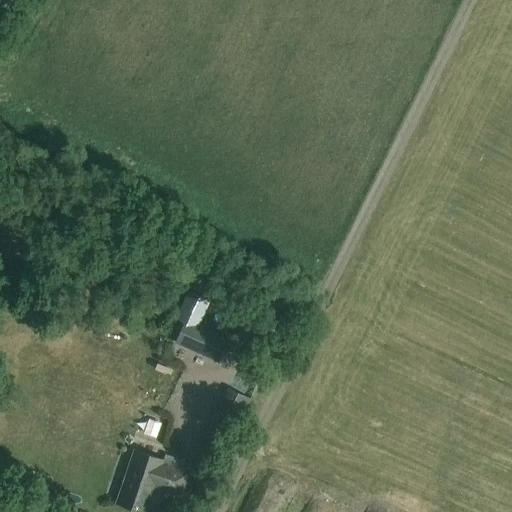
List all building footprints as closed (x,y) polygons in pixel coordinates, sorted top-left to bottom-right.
[(291,305),(272,297),(267,310),(274,313),(268,329),(280,333),(291,305)] [(234,341),(185,320),(175,344),(224,365),(234,341)] [(229,389),(207,438),(228,448),(250,398),(229,389)] [(165,489),(182,495),(189,473),(173,467),(172,468),(163,465),(165,462),(135,451),(118,501),(145,511),(156,481),(166,485),(165,489)] [(292,511),(302,490),(273,478),(258,511),(292,511)]
